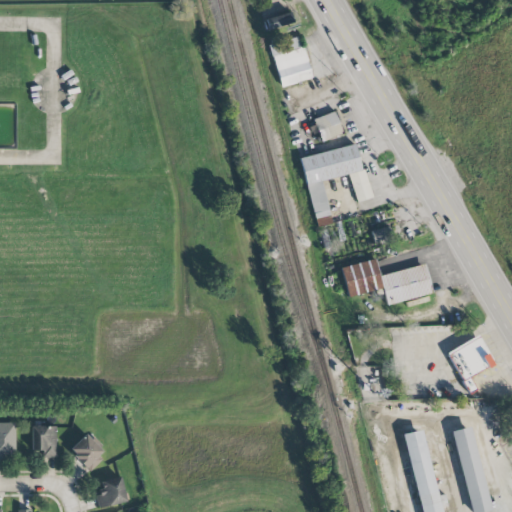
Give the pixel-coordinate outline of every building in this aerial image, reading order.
[(263,18),(265,29),(293,25),(291,14),(263,18)] [(279,87),(310,80),(301,38),(270,45),(279,87)] [(343,133),(334,111),(313,119),(321,141),(343,133)] [(300,157),(315,225),(329,222),(320,181),(348,175),(355,202),(369,199),(357,144),(300,157)] [(373,244),(392,239),(389,226),(370,230),(373,244)] [(347,297),(381,289),(374,259),(340,267),(347,297)] [(378,275),(386,305),(431,294),(424,264),(378,275)] [(445,352),(468,395),(475,390),(469,377),(493,365),(478,335),(445,352)] [(0,458),(15,458),(14,423),(0,423),(0,458)] [(56,427),(30,426),(30,451),(41,451),(41,457),(55,457),(56,427)] [(485,511),(490,511),(470,426),(450,431),(469,511),(485,511)] [(440,511),(421,430),(401,434),(419,511),(440,511)] [(68,450),(88,471),(105,454),(85,434),(68,450)] [(95,495),(98,509),(126,502),(119,477),(100,482),(103,493),(95,495)]
